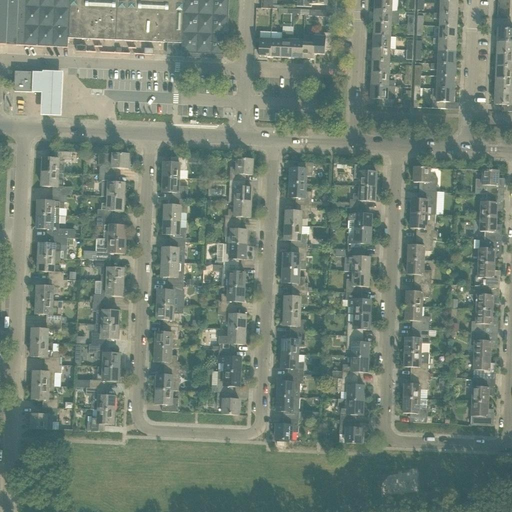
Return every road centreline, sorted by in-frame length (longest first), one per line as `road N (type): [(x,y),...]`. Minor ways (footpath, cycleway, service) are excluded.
road 1 (unclassified): [(273,139),(259,424),(244,435),(149,431),(136,415),(152,133)]
road 2 (unclassified): [(511,356),(501,444),(389,438),(393,144)]
road 3 (residential): [(469,148),(474,0)]
road 4 (residential): [(352,142),(358,0)]
road 5 (residential): [(11,376),(16,238)]
road 6 (unclassified): [(7,511),(11,376)]
road 7 (tertiary): [(152,133),(21,127)]
road 8 (tertiary): [(273,139),(152,133)]
